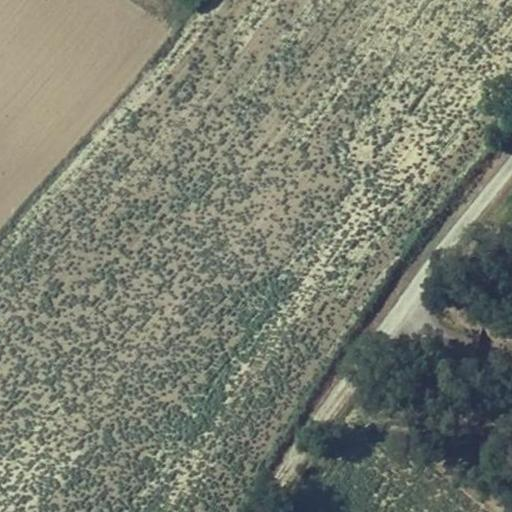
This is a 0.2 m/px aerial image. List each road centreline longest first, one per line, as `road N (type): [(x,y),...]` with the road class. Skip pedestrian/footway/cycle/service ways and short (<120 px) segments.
road 1 (track): [(262,511),(387,330)]
road 2 (residential): [(511,169),(387,330)]
